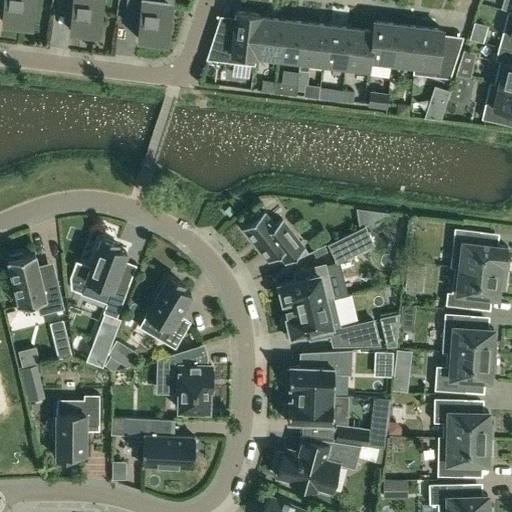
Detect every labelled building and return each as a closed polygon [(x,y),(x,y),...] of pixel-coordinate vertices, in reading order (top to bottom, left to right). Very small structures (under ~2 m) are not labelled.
[(4,0),(2,21),(30,25),(32,0),(4,0)] [(101,0),(59,0),(59,3),(73,5),(69,30),(97,33),(101,0)] [(140,13),(137,38),(165,41),(169,4),(171,4),(171,0),(127,0),(126,11),(140,13)] [(511,10),(508,10),(498,46),(511,49),(511,10)] [(255,59),(256,53),(255,53),(259,16),(260,16),(260,14),(236,11),(233,36),(214,34),(206,58),(254,64),(255,59)] [(255,53),(256,53),(277,56),(282,19),(260,16),(259,16),(255,53)] [(305,22),(282,19),(277,56),(299,59),(300,59),(305,22)] [(390,65),(391,60),(392,60),(396,23),(373,21),(372,30),(369,58),(370,58),(369,63),(390,65)] [(309,60),(322,62),(323,62),(327,25),(305,22),(300,59),(299,59),(298,69),(308,70),(309,60)] [(390,65),(413,68),(414,68),(419,26),(396,23),(392,60),(391,60),(390,65)] [(345,69),(350,28),(327,25),(323,62),(322,62),(321,66),(345,69)] [(442,29),(419,26),(414,68),(413,68),(412,73),(449,77),(457,53),(440,51),(442,29)] [(369,63),(370,58),(369,58),(372,30),(350,28),(345,69),(368,72),(369,63)] [(511,49),(498,46),(495,60),(499,61),(494,82),(494,83),(511,87),(511,49)] [(457,99),(467,101),(469,89),(470,89),(472,79),(455,75),(448,97),(457,99)] [(261,90),(273,91),(274,81),(262,80),(261,90)] [(274,80),(274,81),(273,91),(296,94),(297,83),(274,80)] [(511,87),(494,83),(494,82),(490,81),(481,118),(506,123),(509,111),(511,111),(511,87)] [(304,95),(318,97),(320,86),(306,84),(304,95)] [(320,87),(318,97),(330,98),(331,88),(320,87)] [(432,95),(424,117),(440,119),(449,91),(440,88),(437,97),(432,95)] [(342,90),(341,100),(353,101),(354,91),(342,90)] [(388,94),(370,91),(369,103),(387,105),(388,94)] [(398,103),(397,112),(407,113),(408,104),(398,103)] [(275,224),(264,211),(261,213),(259,209),(249,217),(252,220),(242,228),(269,261),(278,254),(285,263),(305,247),(282,218),(275,224)] [(337,261),(373,243),(364,225),(328,243),(337,261)] [(451,266),(456,267),(456,266),(506,272),(509,246),(480,242),(481,230),(456,227),(451,266)] [(116,316),(129,283),(116,278),(126,251),(115,247),(117,242),(101,237),(91,265),(76,260),(69,276),(70,289),(106,302),(103,311),(116,316)] [(11,295),(16,294),(19,305),(37,301),(40,313),(64,308),(57,280),(42,283),(35,253),(24,255),(23,252),(10,255),(11,258),(8,259),(13,281),(8,282),(11,295)] [(285,300),(287,308),(332,298),(324,263),(309,267),(310,268),(298,271),(300,278),(279,283),(283,301),(285,300)] [(504,288),(506,272),(456,266),(456,267),(453,291),(448,291),(446,304),(472,307),(474,294),(498,297),(499,287),(504,288)] [(188,325),(176,318),(191,293),(181,287),(183,283),(169,274),(139,326),(175,347),(188,325)] [(353,289),(335,293),(341,319),(360,315),(353,289)] [(289,317),(281,318),(286,336),(312,329),(314,337),(330,333),(333,343),(378,343),(372,319),(339,327),(332,298),(287,308),(289,317)] [(494,328),(470,326),(471,313),(445,311),(443,351),(447,351),(497,354),(498,338),(494,338),(494,328)] [(387,346),(396,345),(399,312),(379,317),(387,346)] [(63,319),(49,323),(58,358),(72,355),(63,319)] [(35,343),(17,347),(20,363),(38,359),(35,343)] [(208,409),(208,387),(210,387),(211,364),(195,364),(195,359),(199,358),(195,345),(165,354),(165,378),(170,378),(170,391),(178,391),(178,408),(208,409)] [(286,369),(285,382),(289,382),(288,387),(293,387),(292,393),(332,395),(333,373),(351,374),(352,348),(320,350),(320,366),(291,365),(291,364),(290,364),(289,369),(286,369)] [(496,370),(497,354),(447,351),(446,365),(437,364),(435,389),(466,391),(467,378),(491,380),(491,370),(496,370)] [(20,368),(24,386),(41,382),(37,364),(20,368)] [(57,458),(74,458),(74,453),(85,453),(85,424),(99,424),(99,393),(84,393),(84,398),(57,398),(57,424),(54,425),(54,437),(57,437),(57,458)] [(284,403),(284,416),(287,416),(287,421),(288,421),(296,421),(296,434),(322,438),(335,440),(337,424),(331,423),(332,395),(292,393),(292,399),(288,399),(288,403),(284,403)] [(494,421),(489,421),(489,411),(465,410),(465,397),(435,396),(434,421),(444,421),(443,435),(443,436),(493,437),(494,421)] [(193,436),(173,435),(174,419),(124,417),(123,433),(143,434),(143,440),(138,440),(137,457),(142,457),(142,464),(143,464),(192,466),(192,467),(193,467),(195,436),(193,436)] [(337,424),(335,440),(362,444),(366,444),(368,428),(337,424)] [(279,451),(273,470),(278,471),(277,476),(290,480),(289,481),(324,490),(332,492),(340,463),(355,467),(359,455),(362,444),(335,440),(322,438),(296,434),(292,449),(285,447),(283,452),(279,451)] [(493,453),(493,437),(443,436),(443,435),(438,435),(437,474),(463,475),(464,462),(488,463),(488,453),(493,453)] [(438,502),(438,511),(492,511),(493,504),(488,504),(488,494),(463,494),(463,482),(429,482),(429,502),(438,502)] [(269,495),(261,511),(308,511),(309,511),(269,495)]
